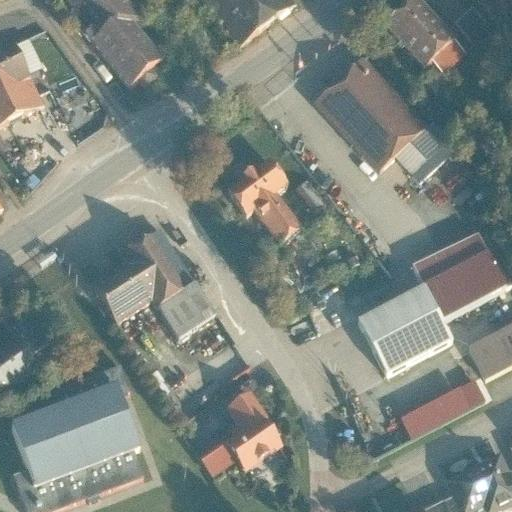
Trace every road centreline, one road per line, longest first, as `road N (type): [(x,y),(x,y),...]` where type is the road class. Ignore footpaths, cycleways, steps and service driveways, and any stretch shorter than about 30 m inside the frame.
road 1 (residential): [(140,154),(290,365),(317,437),(321,508)]
road 2 (secondary): [(360,0),(140,154)]
road 3 (residential): [(321,508),(511,415)]
road 4 (residential): [(140,154),(28,1)]
road 5 (secondary): [(140,154),(38,228)]
